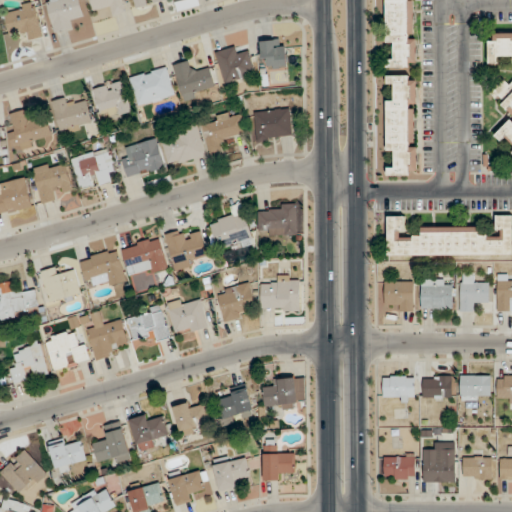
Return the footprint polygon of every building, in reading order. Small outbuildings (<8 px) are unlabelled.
[(75,28),(73,17),(83,15),(79,0),(46,0),(53,33),(75,28)] [(89,0),(90,11),(105,9),(106,16),(129,14),(127,0),(89,0)] [(166,0),(133,0),(135,8),(167,0),(166,0)] [(385,0),(386,43),(394,43),(394,58),(386,58),(386,67),(415,67),(415,0),(385,0)] [(28,31),(30,39),(42,36),(34,3),(3,10),(8,35),(28,31)] [(511,31),(489,32),(488,63),(498,63),(498,55),(511,55),(511,31)] [(261,40),(264,69),(288,67),(285,38),(261,40)] [(238,55),(235,45),(214,52),(225,83),(256,73),(249,52),(238,55)] [(209,65),(195,68),(193,59),(173,64),(182,99),(216,91),(209,65)] [(175,96),(168,67),(130,76),(137,105),(175,96)] [(386,151),(395,151),(395,166),(387,166),(387,175),(417,175),(417,75),(386,75),(386,85),(394,85),(394,99),(386,99),(386,151)] [(511,115),(511,117),(494,135),(503,144),(508,139),(511,142),(511,149),(511,151),(511,152),(511,80),(508,84),(503,79),(489,92),(511,115)] [(92,88),(100,120),(132,113),(124,80),(92,88)] [(87,102),(75,104),(73,96),(52,100),(59,131),(92,124),(87,102)] [(256,140),(292,138),(290,107),(254,110),(256,140)] [(10,150),(52,141),(46,114),(34,117),(31,108),(10,113),(14,131),(7,132),(10,150)] [(209,154),(222,150),(220,141),(247,133),(240,111),(200,122),(209,154)] [(169,165),(206,155),(197,125),(160,135),(169,165)] [(127,178),(165,169),(158,138),(126,145),(129,157),(122,158),(127,178)] [(71,157),(80,190),(118,180),(109,147),(71,157)] [(66,161),(33,168),(41,201),(74,194),(66,161)] [(0,214),(33,206),(25,177),(0,183),(0,188),(1,194),(0,193),(0,214)] [(243,202),(228,207),(231,216),(210,222),(218,251),(254,241),(243,202)] [(297,208),(259,207),(259,235),(296,236),(297,208)] [(388,216),(388,255),(511,255),(511,215),(497,215),(497,235),(479,235),(479,227),(421,227),(421,236),(405,236),(405,216),(388,216)] [(209,260),(202,232),(185,236),(183,229),(165,234),(174,269),(209,260)] [(168,266),(159,236),(121,247),(130,277),(168,266)] [(86,283),(100,280),(102,288),(126,281),(118,248),(80,258),(86,283)] [(51,305),(82,295),(75,270),(62,274),(59,266),(41,271),(51,305)] [(489,281),(471,281),(471,272),(460,272),(460,311),(478,311),(478,302),(489,302),(489,281)] [(497,310),(511,310),(511,282),(507,282),(507,273),(497,273),(497,310)] [(271,284),(261,284),(262,311),(300,311),(300,276),(271,276),(271,284)] [(0,315),(1,319),(41,311),(36,287),(15,291),(13,280),(0,282),(0,315)] [(421,309),(453,309),(453,280),(421,280),(421,309)] [(413,310),(413,281),(385,281),(385,301),(394,301),(394,310),(413,310)] [(216,289),(223,321),(246,316),(243,305),(254,303),(250,282),(216,289)] [(209,326),(201,294),(167,303),(176,335),(209,326)] [(126,316),(132,338),(151,333),(154,342),(171,337),(163,306),(126,316)] [(121,317),(103,322),(101,311),(83,315),(94,357),(129,348),(121,317)] [(83,335),(74,338),(72,331),(45,338),(54,371),(90,361),(83,335)] [(16,363),(9,364),(12,383),(49,375),(42,343),(13,349),(16,363)] [(491,375),(460,375),(460,399),(491,399),(491,375)] [(511,375),(498,375),(497,398),(506,398),(506,403),(511,402),(511,375)] [(415,376),(383,376),(383,400),(415,400),(415,376)] [(454,376),(423,376),(423,398),(454,398),(454,376)] [(305,377),(273,378),(273,388),(264,388),(264,406),(306,404),(305,377)] [(214,398),(224,423),(255,411),(245,386),(214,398)] [(173,408),(181,435),(201,430),(199,422),(209,419),(203,399),(173,408)] [(153,421),(151,413),(130,419),(139,448),(169,439),(163,418),(153,421)] [(99,465),(132,457),(123,421),(103,426),(106,439),(94,442),(99,465)] [(87,462),(80,437),(50,445),(57,471),(87,462)] [(423,482),(455,482),(455,442),(434,442),(434,451),(423,451),(423,482)] [(284,471),(295,471),(294,452),(276,453),(275,446),(263,446),(264,480),(284,480),(284,471)] [(29,503),(53,480),(25,449),(1,472),(29,503)] [(241,486),(239,478),(249,476),(245,455),(213,462),(220,491),(241,486)] [(415,455),(384,455),(384,478),(415,478),(415,455)] [(492,456),(463,456),(463,479),(492,479),(492,456)] [(511,458),(500,458),(500,479),(511,479),(511,458)] [(175,504),(196,499),(194,491),(204,488),(200,470),(169,478),(175,504)] [(134,511),(152,511),(155,511),(153,503),(164,500),(158,482),(128,491),(134,511)] [(115,505),(105,486),(65,506),(68,511),(107,511),(106,509),(115,505)] [(0,500),(0,511),(25,511),(28,504),(1,497),(0,500)]
